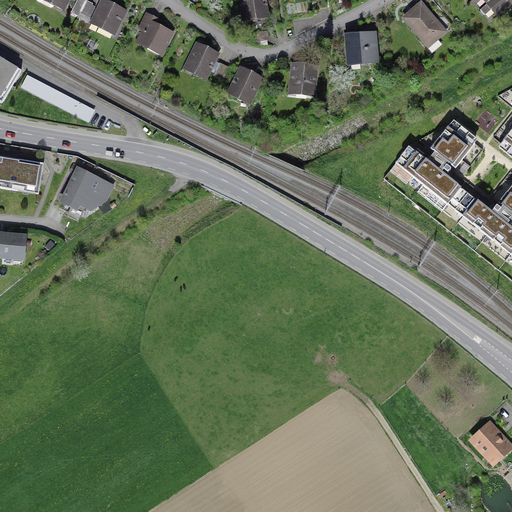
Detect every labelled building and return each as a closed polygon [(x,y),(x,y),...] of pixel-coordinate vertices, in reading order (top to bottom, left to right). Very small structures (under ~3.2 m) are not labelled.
[(71,0),(36,0),(37,0),(64,14),(71,0)] [(85,0),(79,0),(74,10),(79,13),(86,1),(85,0)] [(131,10),(107,0),(102,0),(92,24),(119,37),(131,10)] [(265,0),(240,0),(243,19),(252,18),(268,15),(265,0)] [(511,6),(511,0),(492,0),(487,5),(499,19),(511,6)] [(95,6),(86,1),(79,13),(89,18),(95,6)] [(446,34),(421,5),(402,21),(427,50),(446,34)] [(271,31),(268,15),(252,18),(255,34),(271,31)] [(159,21),(146,16),(134,47),(164,60),(174,35),(157,28),(159,21)] [(377,36),(346,37),(347,68),(378,67),(377,36)] [(219,56),(195,44),(184,68),(206,79),(209,74),(218,78),(224,66),(216,62),(219,56)] [(22,71),(0,58),(0,101),(3,103),(22,71)] [(319,69),(290,66),(287,97),(316,100),(319,69)] [(232,69),(226,67),(221,79),(227,82),(232,69)] [(263,80),(240,68),(226,95),(250,107),(263,80)] [(93,110),(28,78),(22,89),(88,121),(93,110)] [(450,125),(431,149),(455,169),(475,144),(450,125)] [(511,130),(501,144),(511,152),(511,130)] [(396,163),(425,187),(439,170),(409,146),(396,163)] [(41,166),(0,158),(0,184),(36,191),(41,166)] [(102,182),(77,168),(59,203),(89,219),(107,206),(117,188),(102,182)] [(461,188),(439,170),(425,187),(448,204),(461,188)] [(511,185),(498,203),(511,214),(511,185)] [(477,200),(461,188),(448,204),(463,216),(477,200)] [(463,216),(490,238),(503,222),(477,200),(463,216)] [(511,252),(511,229),(503,222),(490,238),(510,255),(511,252)] [(33,238),(3,235),(0,264),(0,268),(30,271),(33,238)] [(511,450),(511,444),(491,421),(471,439),(495,466),(511,450)]
